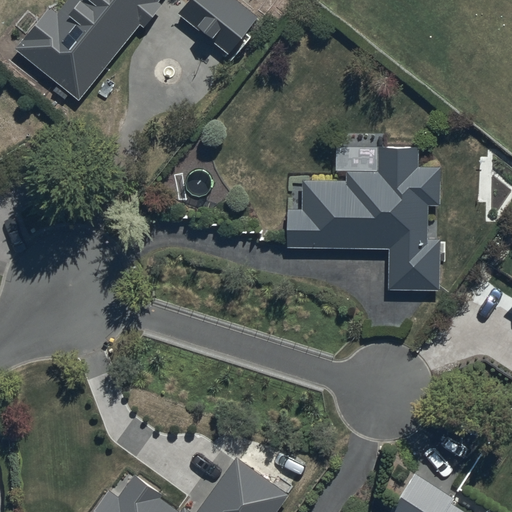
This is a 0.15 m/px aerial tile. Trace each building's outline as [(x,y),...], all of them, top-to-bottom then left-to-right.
[(67,0),(59,10),(52,4),(17,47),(81,99),(143,24),(145,26),(166,3),(162,0),(67,0)] [(259,16),(239,0),(187,0),(180,9),(227,50),(223,55),(231,62),(255,34),(249,29),(259,16)] [(420,164),(420,144),(379,144),(379,168),(347,168),(346,178),(304,177),(304,206),(289,206),(288,245),(389,247),(388,287),(442,288),(443,236),(430,235),(430,204),(442,204),(443,164),(420,164)] [(274,511),(290,492),(237,453),(196,511),(194,511),(184,504),(181,508),(163,496),(166,492),(135,470),(120,493),(110,486),(92,511),(274,511)] [(455,497),(417,470),(389,511),(501,511),(489,504),(483,511),(471,511),(453,501),(455,497)]
